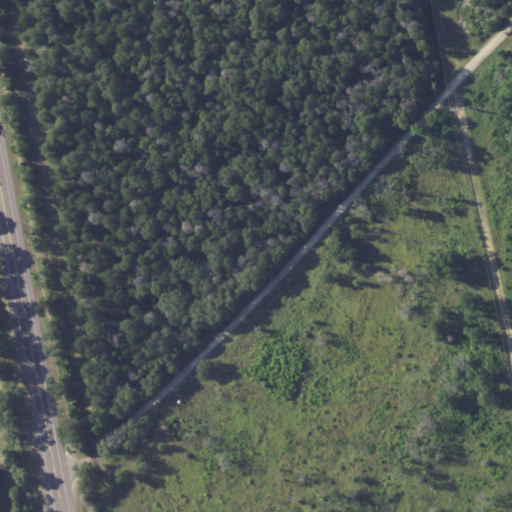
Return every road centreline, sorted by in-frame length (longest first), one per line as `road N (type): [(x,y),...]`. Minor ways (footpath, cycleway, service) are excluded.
road 1 (residential): [(60,495),(511,27)]
road 2 (primary): [(63,511),(0,167)]
